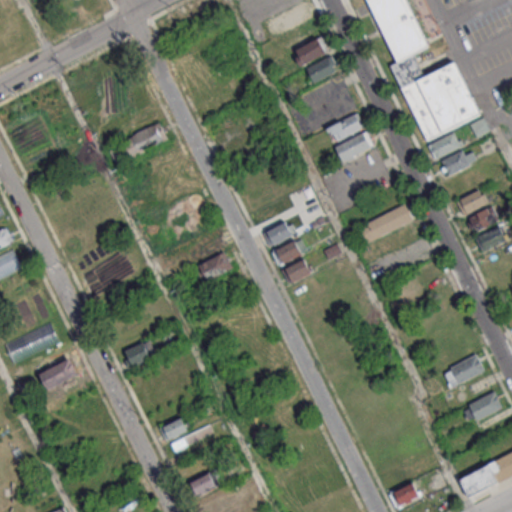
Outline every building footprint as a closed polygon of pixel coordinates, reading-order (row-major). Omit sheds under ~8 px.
[(304,0),(261,19),(269,36),(317,15),(311,0),(304,0)] [(404,0),(428,47),(397,63),(365,0),(404,0)] [(295,49),(320,37),(328,52),(303,65),(295,49)] [(481,115),(427,140),(392,65),(397,63),(415,55),(425,77),(457,62),(481,115)] [(313,83),(306,67),(326,57),(334,72),(313,83)] [(498,109),(502,118),(511,113),(511,110),(509,104),(498,109)] [(325,126),(357,110),(364,124),(332,140),(325,126)] [(128,135),(161,118),(169,133),(136,150),(128,135)] [(471,125),(477,138),(491,131),(484,118),(471,125)] [(344,161),(336,146),(367,130),(375,144),(344,161)] [(435,161),(466,146),(463,140),(460,142),(455,133),(428,146),(435,161)] [(442,161),(450,176),(470,166),(469,164),(478,160),(473,152),(465,156),(463,151),(442,161)] [(456,196),(479,187),(486,204),(463,213),(456,196)] [(359,228),(405,204),(413,219),(367,243),(359,228)] [(471,229),(465,218),(492,205),(497,216),(471,229)] [(263,233),(285,222),(292,235),(271,247),(263,233)] [(0,228),(6,225),(14,240),(0,247),(0,228)] [(486,251),(479,237),(501,226),(508,239),(486,251)] [(190,246),(198,262),(221,250),(213,234),(190,246)] [(281,266),(274,251),(294,240),(302,255),(281,266)] [(0,254),(0,278),(23,268),(14,249),(0,254)] [(207,280),(198,265),(226,250),(234,266),(207,280)] [(282,270),(289,284),(311,272),(304,259),(282,270)] [(435,350),(441,366),(475,353),(469,337),(435,350)] [(125,351),(145,340),(153,356),(132,366),(125,351)] [(450,366),(477,354),(485,371),(458,383),(450,366)] [(39,372),(73,355),(81,371),(47,388),(39,372)] [(469,404),(494,391),(502,407),(476,420),(469,404)] [(162,424),(180,415),(188,431),(169,440),(162,424)] [(461,478),(511,450),(511,475),(471,498),(461,478)] [(383,472),(390,487),(410,478),(404,463),(383,472)] [(189,482),(213,470),(220,484),(196,496),(189,482)] [(393,490),(412,481),(419,495),(400,505),(393,490)] [(205,511),(200,501),(220,491),(227,506),(213,511),(205,511)]
